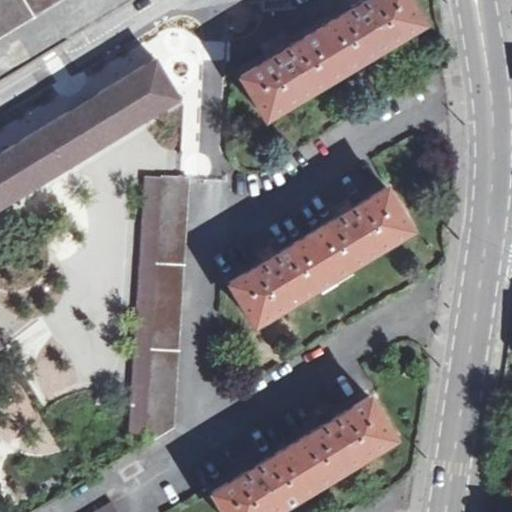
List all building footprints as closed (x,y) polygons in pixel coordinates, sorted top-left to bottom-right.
[(0,0),(0,35),(57,0),(0,0)] [(240,76),(262,113),(263,112),(280,102),(283,106),(328,79),(325,75),(357,56),(360,60),(373,53),(406,33),(403,28),(419,18),(420,17),(409,0),(366,0),(364,2),(362,0),(353,0),(349,3),(352,8),(286,48),(283,43),(278,46),(271,49),(275,55),(240,76)] [(0,205),(179,97),(155,58),(81,103),(0,152),(0,205)] [(161,177),(145,175),(129,433),(145,433),(161,177)] [(145,443),(167,429),(164,431),(164,422),(173,422),(188,178),(181,177),(161,176),(145,433),(145,443)] [(251,318),(252,318),(269,308),(271,313),(317,285),(314,281),(346,261),(349,266),(355,262),(382,246),(394,239),(391,234),(407,224),(409,223),(386,187),(352,207),(349,202),(343,205),(338,209),(341,214),(274,255),(272,249),(266,252),(260,255),(263,261),(230,283),(251,318)] [(374,442),(390,433),(368,396),(335,416),(333,411),(327,415),(320,419),(323,424),(258,464),(255,459),(251,462),(244,466),(247,471),(212,492),(224,511),(271,511),(300,495),(297,490),(328,471),(331,476),(377,448),(374,442)] [(167,429),(173,426),(173,422),(164,422),(164,431),(167,429)] [(115,511),(111,503),(96,511),(115,511)]
